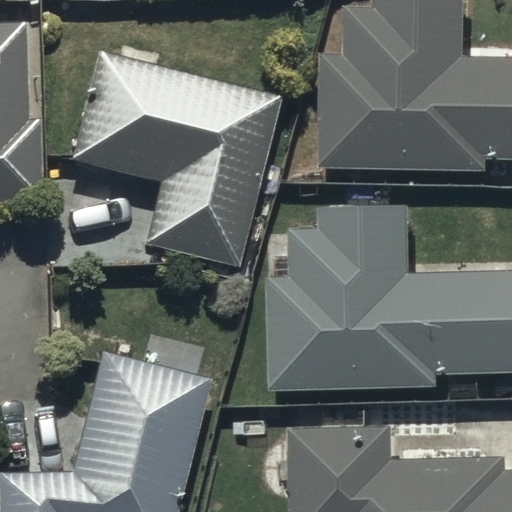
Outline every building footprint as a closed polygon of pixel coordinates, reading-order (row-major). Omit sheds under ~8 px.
[(346,65),(320,64),(319,176),(484,177),(484,170),(511,169),(511,66),(463,66),(463,0),(377,0),(377,19),(346,19),(346,65)] [(0,213),(41,213),(40,133),(21,133),(19,34),(0,34),(0,213)] [(275,111),(95,64),(67,171),(157,194),(141,253),(232,277),(275,111)] [(291,285),(267,285),(268,399),(440,397),(440,386),(511,385),(511,282),(408,283),(407,217),(318,218),(318,238),(291,239),(291,285)] [(63,483),(0,484),(0,511),(174,511),(206,393),(95,363),(63,483)] [(387,436),(290,437),(290,511),(511,511),(511,478),(499,479),(499,466),(387,467),(387,436)]
